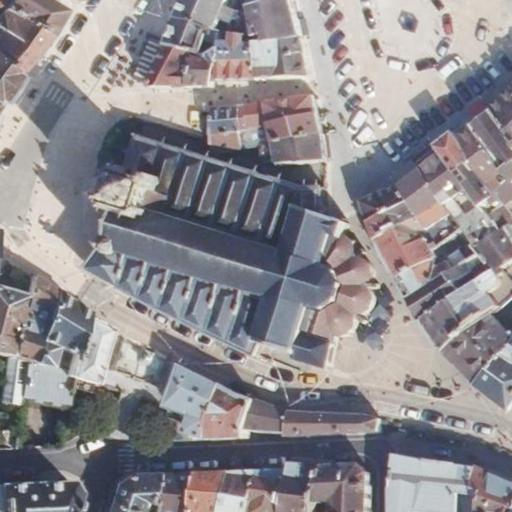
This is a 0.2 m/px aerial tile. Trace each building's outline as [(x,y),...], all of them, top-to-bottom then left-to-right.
[(0,0),(0,58),(20,73),(26,65),(42,45),(49,37),(0,8),(0,0)] [(56,25),(64,12),(42,0),(0,0),(0,8),(49,37),(56,25)] [(191,0),(178,26),(170,44),(213,57),(221,53),(222,50),(224,37),(236,38),(249,39),(258,40),(252,12),(241,9),(241,0),(191,0)] [(251,1),(252,12),(258,40),(259,46),(304,41),(300,25),(293,0),(251,1)] [(221,53),(218,82),(239,82),(260,82),(259,48),(249,47),(249,39),(236,38),(235,51),(222,50),(221,53)] [(304,41),(259,46),(259,48),(260,82),(312,81),(307,55),(304,41)] [(213,57),(170,44),(158,73),(151,88),(216,89),(218,82),(221,53),(213,57)] [(0,58),(0,102),(2,104),(5,100),(2,97),(5,92),(8,88),(14,80),(18,82),(21,79),(18,75),(20,73),(0,58)] [(501,105),(496,110),(511,131),(511,95),(507,100),(501,105)] [(213,142),(212,153),(243,152),(241,133),(320,117),(318,108),(316,98),(240,107),(240,110),(214,112),(213,142)] [(511,131),(496,110),(485,118),(476,124),(511,174),(511,131)] [(320,117),(241,133),(243,152),(252,152),(262,151),(324,136),(321,125),(320,117)] [(511,174),(476,124),(468,130),(459,136),(505,209),(511,204),(511,174)] [(308,190),(142,140),(141,134),(136,134),(137,142),(127,178),(117,175),(115,183),(124,185),(120,202),(111,199),(109,207),(117,209),(108,242),(102,241),(100,249),(101,251),(89,269),(169,316),(262,361),(268,347),(328,370),(331,374),(336,369),(332,365),(338,337),(350,339),(355,336),(359,328),(359,324),(358,319),(365,321),(367,317),(364,314),(368,312),(372,308),(374,303),(375,299),(374,294),(373,292),(381,291),(380,285),(371,285),(375,278),(376,272),(374,268),(373,264),(368,261),(361,259),(368,255),(365,251),(360,254),(362,250),(362,245),(361,241),(358,238),(354,236),(350,236),(347,236),(349,226),(348,226),(349,221),(345,220),(343,224),(328,219),(325,191),(308,190)] [(324,136),(262,151),(263,165),(281,165),(282,168),(304,169),(322,166),(329,165),(326,146),(324,136)] [(511,218),(505,209),(459,136),(453,141),(441,151),(503,236),(507,233),(511,229),(511,218)] [(422,167),(425,173),(452,213),(479,252),(503,236),(441,151),(431,159),(422,167)] [(452,213),(425,173),(416,180),(403,189),(428,225),(452,213)] [(428,225),(403,189),(365,205),(378,237),(381,247),(428,225)] [(428,225),(381,247),(390,262),(400,282),(442,253),(435,242),(430,247),(424,236),(438,227),(452,246),(444,252),(455,269),(479,252),(452,213),(428,225)] [(511,264),(511,239),(507,233),(503,236),(479,252),(511,297),(511,277),(506,268),(511,264)] [(442,253),(400,282),(407,293),(411,300),(455,269),(444,252),(442,253)] [(479,252),(411,300),(416,309),(425,324),(466,295),(458,285),(473,274),(481,285),(496,275),(479,252)] [(447,353),(511,300),(511,297),(496,275),(481,285),(466,295),(425,324),(435,337),(447,353)] [(9,359),(27,362),(52,293),(38,284),(28,277),(23,297),(9,359)] [(0,288),(0,357),(9,359),(23,297),(0,288)] [(68,358),(84,317),(85,314),(66,302),(52,293),(27,362),(42,367),(49,347),(68,358)] [(511,300),(447,353),(460,366),(480,387),(511,352),(511,300)] [(87,390),(107,331),(93,323),(84,317),(68,358),(62,373),(60,378),(68,382),(87,390)] [(511,352),(480,387),(495,399),(511,412),(511,352)] [(64,409),(68,382),(60,378),(62,373),(42,367),(27,362),(21,401),(64,409)] [(174,441),(214,440),(226,387),(204,376),(186,367),(171,414),(180,419),(174,441)] [(238,393),(226,387),(214,440),(248,439),(250,431),(256,402),(238,393)] [(274,408),(256,402),(250,431),(292,434),(294,414),(274,408)] [(312,415),(294,414),(292,434),(292,437),(297,437),(380,433),(380,422),(365,418),(345,417),(312,415)] [(463,511),(464,493),(484,499),(487,493),(478,492),(482,470),(400,456),(393,485),(393,511),(463,511)] [(319,511),(327,470),(327,466),(304,466),(293,466),(292,471),(286,511),(319,511)] [(345,469),(327,470),(319,511),(370,511),(370,473),(364,468),(345,469)] [(511,511),(511,482),(509,481),(482,470),(478,492),(487,493),(484,499),(464,493),(463,511),(511,511)] [(286,511),(292,471),(272,472),(260,473),(255,511),(286,511)] [(255,511),(260,473),(243,474),(234,474),(229,511),(255,511)] [(229,511),(234,474),(214,475),(199,476),(196,511),(229,511)] [(0,511),(67,511),(75,488),(69,476),(3,481),(0,481),(0,511)] [(185,476),(170,477),(166,511),(196,511),(199,476),(185,476)] [(166,511),(170,477),(156,477),(142,478),(128,488),(120,511),(166,511)]
